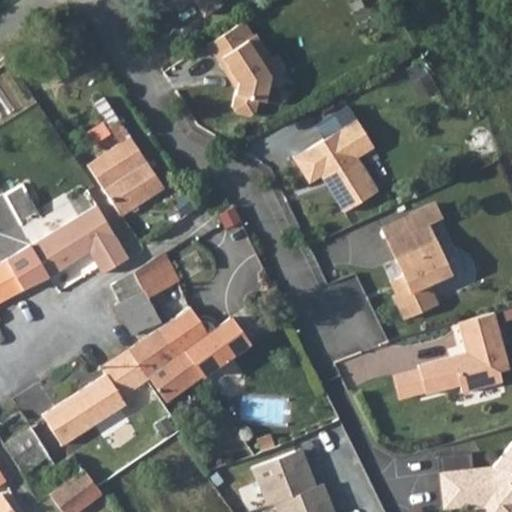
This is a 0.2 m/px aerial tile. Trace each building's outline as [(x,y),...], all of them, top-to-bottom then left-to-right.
[(167,0),(174,11),(190,1),(200,18),(218,6),(214,0),(167,0)] [(242,41),(233,26),(202,46),(221,75),(226,72),(233,83),(231,91),(228,108),(231,114),(245,117),(251,114),(254,101),(260,103),(266,77),(258,66),(267,61),(251,36),(242,41)] [(273,57),(267,61),(258,66),(266,77),(280,68),(273,57)] [(221,75),(231,91),(233,83),(226,72),(221,75)] [(94,130),(99,135),(105,131),(113,145),(83,166),(119,218),(160,190),(101,100),(92,106),(100,119),(85,127),(90,133),(94,130)] [(310,127),(318,140),(351,119),(342,106),(310,127)] [(368,147),(351,119),(318,140),(289,159),(304,183),(319,174),(326,184),(325,190),(339,212),(373,191),(351,157),(368,147)] [(17,185),(0,193),(0,198),(16,227),(35,217),(17,185)] [(92,206),(25,245),(2,260),(3,261),(18,292),(84,253),(98,275),(125,258),(92,206)] [(431,206),(406,217),(412,231),(384,243),(399,278),(391,282),(395,291),(391,293),(393,298),(391,299),(400,320),(433,306),(424,285),(446,276),(424,226),(438,220),(431,206)] [(406,217),(378,230),(384,243),(412,231),(406,217)] [(146,298),(175,282),(160,254),(107,286),(117,303),(141,289),(146,298)] [(0,262),(0,301),(18,292),(3,261),(0,262)] [(395,291),(391,282),(387,283),(391,293),(395,291)] [(141,289),(117,303),(112,306),(129,336),(159,321),(146,298),(141,289)] [(173,357),(179,353),(197,378),(245,344),(227,318),(205,334),(187,308),(155,331),(173,357)] [(505,371),(490,315),(454,325),(462,355),(463,359),(452,362),(451,357),(414,367),(415,370),(421,394),(422,396),(455,387),(457,394),(498,384),(495,374),(505,371)] [(179,353),(173,357),(155,331),(134,346),(124,352),(143,382),(147,379),(162,403),(197,378),(179,353)] [(102,376),(117,397),(143,382),(124,352),(98,369),(102,376)] [(421,394),(415,370),(389,377),(395,401),(421,394)] [(117,397),(102,376),(92,383),(39,418),(59,447),(122,405),(117,397)] [(0,444),(27,427),(16,413),(0,422),(0,444)] [(27,427),(0,444),(0,446),(25,488),(54,468),(27,427)] [(253,438),(258,454),(271,449),(266,434),(253,438)] [(511,446),(510,445),(490,469),(484,476),(476,477),(470,471),(461,472),(462,487),(438,490),(440,511),(464,509),(473,499),(481,506),(481,507),(481,511),(511,511),(511,505),(511,504),(511,446)] [(302,451),(253,468),(266,508),(274,505),(316,489),(302,451)] [(57,511),(74,511),(98,495),(79,471),(46,495),(57,511)] [(436,475),(438,490),(462,487),(461,472),(436,475)] [(334,511),(324,485),(316,489),(274,505),(276,511),(334,511)] [(14,511),(2,494),(0,495),(0,511),(14,511)] [(473,499),(464,509),(481,507),(481,506),(473,499)]
